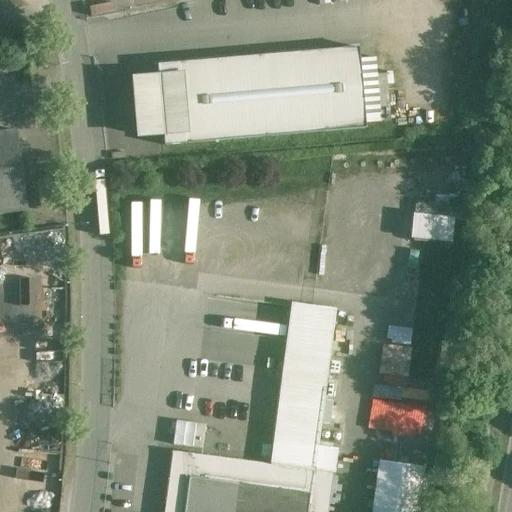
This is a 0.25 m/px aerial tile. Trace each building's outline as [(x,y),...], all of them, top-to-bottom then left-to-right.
[(359,48),(180,63),(187,144),(366,129),(359,48)] [(180,63),(157,65),(158,77),(134,79),(139,136),(163,134),(164,146),(187,144),(180,63)] [(0,214),(26,211),(15,130),(0,132),(0,214)] [(453,219),(413,214),(410,239),(451,243),(453,219)] [(291,304),(270,465),(313,471),(316,448),(317,443),(334,309),(291,304)] [(205,425),(176,421),(173,445),(202,449),(205,425)] [(331,450),(316,448),(313,471),(333,474),(336,451),(331,450)] [(270,465),(172,452),(169,476),(188,478),(309,494),(306,511),(327,511),(333,474),(313,471),(270,465)] [(415,511),(422,468),(381,462),(373,511),(415,511)] [(183,511),(188,478),(169,476),(163,511),(183,511)] [(306,511),(309,494),(188,478),(183,511),(306,511)]
